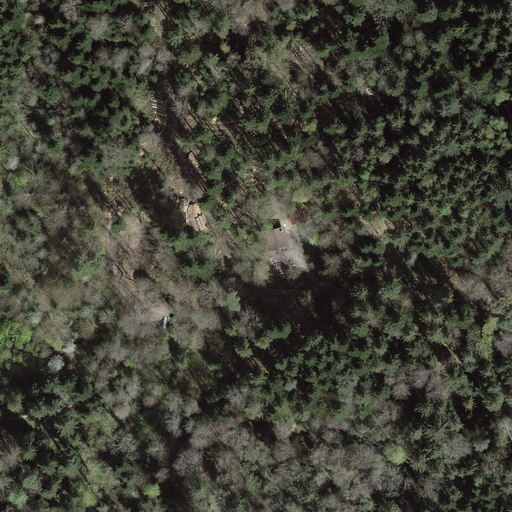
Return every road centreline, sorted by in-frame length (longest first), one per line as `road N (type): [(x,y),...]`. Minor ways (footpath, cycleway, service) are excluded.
road 1 (track): [(209,225),(243,281),(262,289),(511,296)]
road 2 (track): [(157,0),(173,135),(209,225)]
